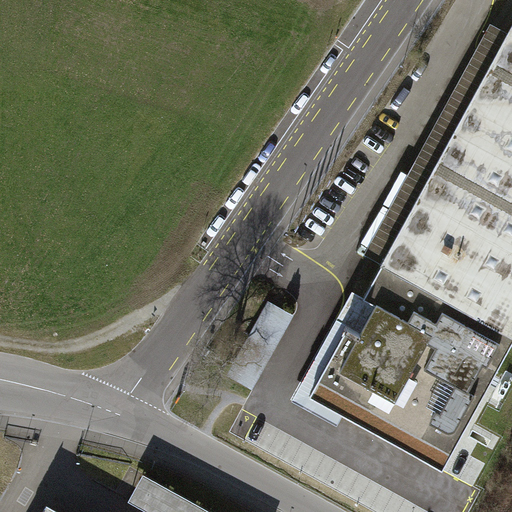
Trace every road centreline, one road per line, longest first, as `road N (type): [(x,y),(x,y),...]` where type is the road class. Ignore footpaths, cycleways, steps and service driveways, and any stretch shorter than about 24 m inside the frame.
road 1 (unclassified): [(118,414),(408,0)]
road 2 (residential): [(311,511),(118,414)]
road 3 (track): [(0,340),(66,347),(160,307),(201,302)]
road 4 (residential): [(118,414),(0,381)]
